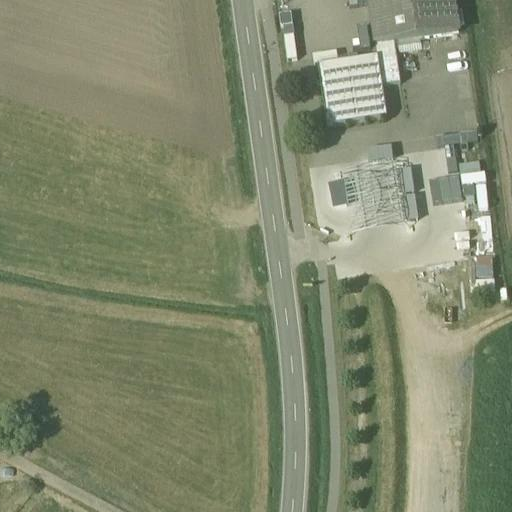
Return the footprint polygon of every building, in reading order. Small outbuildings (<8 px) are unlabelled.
[(369,0),(377,49),(377,50),(395,47),(460,37),(454,0),(369,0)] [(395,47),(377,50),(377,49),(376,49),(377,61),(379,61),(383,91),(402,88),(395,47)] [(337,64),(335,54),(312,59),(314,69),(337,64)] [(377,61),(319,70),(328,131),(388,122),(383,91),(379,61),(377,61)] [(486,188),(463,188),(463,207),(486,207),(486,188)]
